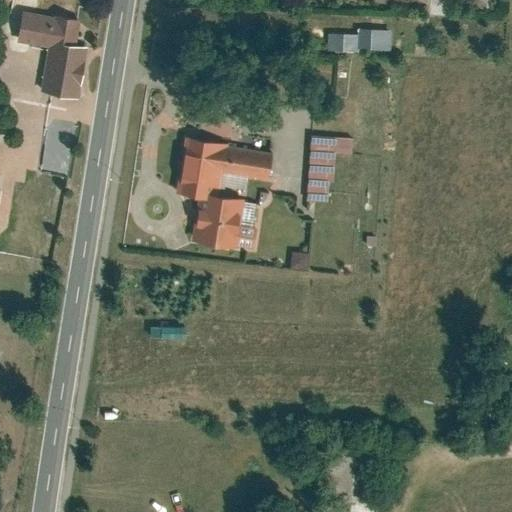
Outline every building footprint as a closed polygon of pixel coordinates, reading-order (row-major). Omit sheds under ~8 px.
[(53,47),(46,91),(88,97),(92,70),(90,69),(94,43),(83,42),(87,19),(27,9),(22,42),(53,47)] [(366,31),(334,31),(334,48),(399,49),(399,28),(366,27),(366,31)] [(201,199),(195,245),(242,251),(249,197),(236,195),(238,179),(273,184),(277,156),(237,150),(237,145),(188,138),(180,196),(201,199)] [(337,140),(311,138),(307,202),(333,204),(337,140)] [(297,267),(313,267),(313,251),(297,251),(297,267)] [(381,460),(339,456),(334,499),(376,503),(381,460)]
